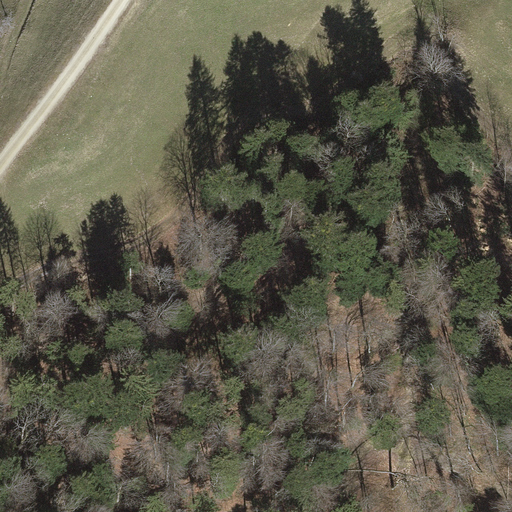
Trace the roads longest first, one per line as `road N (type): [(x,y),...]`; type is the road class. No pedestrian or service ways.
road 1 (track): [(511,156),(475,114),(434,45),(408,36),(321,104),(240,128),(183,208),(150,236),(68,260),(0,292)]
road 2 (track): [(121,0),(0,166)]
